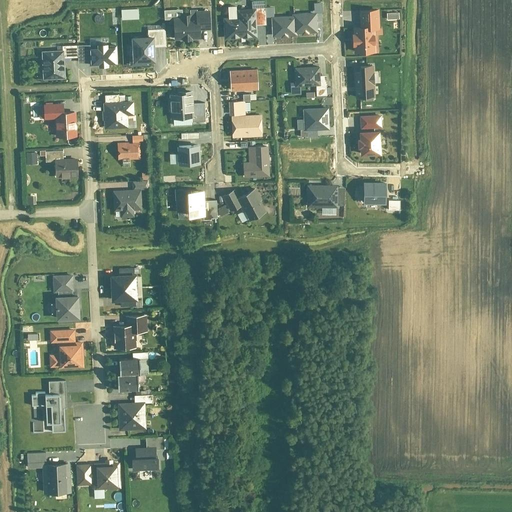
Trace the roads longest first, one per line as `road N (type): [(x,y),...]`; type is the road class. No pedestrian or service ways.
road 1 (residential): [(88,212),(84,84),(173,76),(194,66)]
road 2 (residential): [(88,212),(101,420)]
road 3 (residential): [(335,47),(343,165),(409,169)]
road 4 (residential): [(194,66),(212,57),(335,47)]
